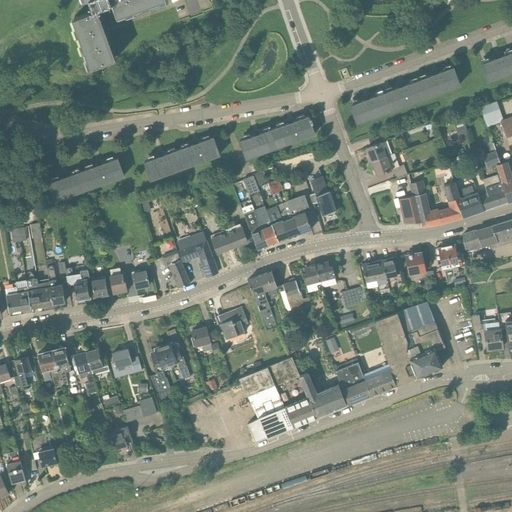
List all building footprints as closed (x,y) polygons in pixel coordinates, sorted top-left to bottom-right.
[(116,16),(159,0),(86,0),(89,0),(93,11),(74,18),(92,68),(113,60),(95,10),(112,4),(116,16)] [(496,58),(481,64),(488,81),(511,72),(511,52),(502,56),(501,54),(495,56),(496,58)] [(357,123),(460,85),(453,67),(439,72),(438,70),(432,72),(433,75),(405,85),(404,82),(398,84),(399,87),(370,98),(369,95),(364,97),(365,100),(350,105),(357,123)] [(500,122),(503,121),(500,112),(484,117),(487,128),(500,122)] [(246,158),(315,134),(309,116),(294,121),(293,119),(288,121),(288,123),(260,134),(259,131),(253,133),(254,136),(240,141),(246,158)] [(503,129),(511,125),(511,117),(503,121),(500,122),(503,129)] [(511,136),(511,125),(503,129),(506,138),(511,136)] [(461,137),(464,146),(470,144),(466,129),(456,131),(458,137),(461,137)] [(159,157),(144,162),(151,180),(220,155),(213,137),(199,142),(198,140),(192,142),(193,144),(165,155),(164,153),(158,155),(159,157)] [(384,142),(383,137),(382,137),(369,141),(371,146),(366,148),(371,162),(394,153),(392,154),(387,141),(381,143),(384,142)] [(482,156),(486,167),(500,162),(496,152),(493,142),(486,144),(489,153),(482,156)] [(399,166),(397,161),(394,153),(371,162),(376,176),(391,170),(394,169),(397,178),(407,174),(404,165),(399,166)] [(63,178),(49,183),(55,201),(124,176),(118,158),(103,163),(102,161),(97,163),(97,165),(69,176),(68,174),(63,176),(63,178)] [(262,161),(264,170),(273,169),(271,160),(262,161)] [(509,165),(508,161),(496,165),(502,183),(508,202),(511,200),(511,166),(511,164),(509,165)] [(253,174),(258,187),(268,183),(263,171),(253,174)] [(266,209),(257,185),(253,176),(243,179),(251,200),(256,213),(268,245),(279,241),(266,209)] [(323,215),(336,211),(329,191),(327,191),(322,176),(310,180),(315,192),(310,194),(313,203),(318,202),(323,215)] [(461,203),(460,198),(459,194),(448,198),(451,206),(450,206),(451,208),(429,214),(424,193),(425,193),(422,181),(410,183),(413,196),(420,222),(421,222),(422,226),(433,225),(462,217),(458,204),(461,203)] [(459,194),(455,182),(444,185),(448,198),(459,194)] [(508,202),(502,183),(485,188),(487,194),(480,197),(485,210),(508,202)] [(272,195),(277,205),(282,220),(283,220),(289,237),(299,234),(293,217),(287,201),(283,203),(279,192),(272,195)] [(462,217),(473,213),(485,210),(480,197),(478,192),(460,198),(461,203),(458,204),(462,217)] [(311,230),(305,213),(310,212),(308,205),(304,195),(287,201),(293,217),(299,234),(311,230)] [(141,199),(144,213),(151,211),(148,202),(155,201),(154,196),(141,199)] [(413,196),(399,199),(405,223),(420,222),(413,196)] [(251,200),(240,204),(258,249),(268,245),(256,213),(251,200)] [(279,241),(289,237),(283,220),(282,220),(277,205),(266,209),(279,241)] [(511,239),(511,219),(491,226),(496,243),(497,244),(511,239)] [(42,237),(40,223),(30,225),(33,238),(42,237)] [(496,243),(491,226),(462,235),(466,253),(468,252),(477,250),(481,248),(496,243)] [(18,229),(20,242),(26,241),(26,236),(28,236),(26,227),(18,229)] [(233,247),(247,242),(242,227),(227,233),(233,247)] [(14,243),(20,242),(18,229),(11,230),(14,243)] [(212,259),(211,256),(210,252),(209,252),(203,233),(178,242),(181,250),(179,250),(183,261),(200,255),(207,277),(218,272),(213,258),(212,259)] [(218,253),(233,247),(227,233),(212,238),(218,253)] [(462,264),(460,256),(459,252),(456,252),(456,250),(457,250),(455,245),(435,249),(437,257),(439,269),(462,264)] [(190,284),(179,256),(177,251),(162,256),(166,267),(170,265),(179,288),(190,284)] [(425,273),(422,256),(421,252),(405,255),(409,276),(425,273)] [(383,260),(386,278),(397,275),(393,258),(383,260)] [(62,284),(57,285),(52,260),(46,261),(49,281),(50,286),(53,304),(65,302),(62,284)] [(376,280),(386,278),(383,260),(372,262),(376,280)] [(320,281),(335,277),(338,287),(347,285),(341,264),(332,266),(330,267),(328,262),(316,265),(320,281)] [(366,282),(376,280),(372,262),(362,264),(366,282)] [(306,285),(320,281),(316,265),(304,268),(305,273),(303,274),(306,285)] [(123,273),(121,274),(120,267),(110,269),(111,276),(110,276),(113,294),(127,291),(125,281),(124,281),(123,273)] [(65,269),(66,273),(68,285),(74,283),(77,300),(90,298),(87,279),(89,278),(88,270),(80,271),(81,273),(73,274),(72,268),(65,269)] [(458,268),(444,271),(446,281),(460,278),(458,268)] [(136,288),(149,285),(146,271),(141,272),(140,270),(132,272),(136,288)] [(267,300),(277,297),(278,296),(275,287),(277,286),(272,271),(259,276),(262,284),(265,291),(264,291),(267,300)] [(95,297),(108,295),(105,276),(99,277),(99,279),(92,281),(95,297)] [(262,284),(259,276),(248,280),(253,295),(257,306),(264,304),(266,309),(259,311),(267,330),(277,327),(267,300),(264,291),(265,291),(262,284)] [(42,306),(38,283),(37,278),(26,280),(28,291),(31,308),(42,306)] [(28,291),(26,280),(16,282),(17,286),(17,287),(20,309),(31,308),(28,291)] [(296,280),(282,284),(291,309),(297,307),(298,310),(311,305),(308,297),(303,298),(301,291),(299,291),(296,280)] [(42,306),(53,304),(50,286),(49,281),(38,283),(42,306)] [(9,311),(20,309),(17,287),(17,286),(5,288),(9,311)] [(360,287),(341,292),(345,307),(364,302),(360,287)] [(427,302),(395,313),(402,332),(434,321),(427,302)] [(226,321),(221,323),(226,339),(238,335),(237,333),(243,330),(241,325),(248,323),(243,309),(224,316),(226,321)] [(498,314),(500,329),(506,329),(509,352),(511,351),(511,319),(511,320),(510,312),(498,314)] [(418,376),(410,357),(434,348),(443,345),(434,321),(402,332),(395,313),(374,320),(388,363),(396,385),(418,376)] [(341,325),(348,323),(346,315),(339,317),(341,325)] [(502,348),(499,321),(495,322),(495,321),(487,322),(487,323),(480,324),(479,315),(472,316),(474,330),(485,329),(488,350),(502,348)] [(351,334),(373,327),(371,322),(349,329),(351,334)] [(334,324),(328,326),(330,334),(337,332),(334,324)] [(206,327),(192,331),(193,337),(191,338),(193,347),(202,345),(204,352),(212,349),(214,355),(220,353),(217,343),(211,345),(206,327)] [(181,356),(177,344),(176,341),(179,340),(175,329),(167,332),(171,342),(163,345),(169,364),(171,369),(179,366),(183,379),(190,376),(183,355),(181,356)] [(333,337),(325,341),(327,346),(335,343),(333,337)] [(150,356),(152,363),(154,363),(155,365),(153,366),(156,374),(150,376),(155,395),(156,394),(160,405),(172,401),(171,398),(168,390),(170,389),(166,378),(165,378),(163,371),(171,369),(169,364),(163,345),(155,348),(155,349),(152,350),(150,350),(151,353),(152,356),(150,356)] [(69,367),(69,365),(70,365),(65,347),(63,348),(62,346),(56,348),(55,349),(52,350),(57,368),(61,387),(68,385),(65,373),(71,371),(70,367),(69,367)] [(128,348),(112,353),(116,367),(131,363),(134,372),(142,370),(138,357),(131,359),(128,348)] [(442,367),(434,348),(410,357),(418,376),(442,367)] [(57,368),(52,350),(49,351),(48,349),(42,351),(41,353),(39,354),(43,372),(42,372),(44,381),(53,379),(55,388),(61,387),(57,368)] [(86,352),(91,370),(108,365),(104,354),(99,355),(98,349),(86,352)] [(97,392),(91,370),(86,352),(74,355),(79,373),(80,373),(81,379),(87,377),(89,383),(85,384),(88,394),(97,392)] [(14,360),(18,376),(21,386),(21,387),(28,385),(24,372),(31,370),(27,357),(14,360)] [(293,427),(285,407),(308,398),(308,397),(300,375),(299,376),(292,357),(239,378),(242,383),(244,389),(258,418),(247,424),(255,442),(293,427)] [(371,395),(363,374),(356,358),(334,367),(342,390),(348,405),(371,395)] [(371,395),(396,385),(388,363),(363,374),(371,395)] [(0,365),(0,381),(11,378),(6,364),(0,365)] [(338,385),(316,394),(307,372),(300,375),(308,397),(308,398),(317,417),(347,405),(338,385)] [(206,382),(208,390),(216,387),(214,379),(206,382)] [(147,384),(137,384),(137,393),(147,393),(147,384)] [(18,394),(16,386),(9,388),(12,396),(18,394)] [(120,404),(117,396),(110,398),(113,406),(120,404)] [(157,413),(152,397),(145,399),(150,415),(157,413)] [(110,398),(103,401),(106,409),(113,406),(110,398)] [(317,417),(308,398),(285,407),(293,427),(317,417)] [(150,415),(145,399),(139,401),(140,405),(144,417),(150,415)] [(120,405),(113,407),(116,415),(122,413),(120,405)] [(144,417),(140,405),(135,407),(138,419),(144,417)] [(138,419),(135,407),(129,409),(133,420),(138,419)] [(133,420),(129,409),(123,411),(126,422),(133,420)] [(116,449),(127,446),(125,440),(131,438),(127,427),(121,429),(122,432),(111,435),(116,449)] [(167,433),(162,435),(164,442),(171,443),(167,433)] [(70,445),(72,453),(78,452),(76,444),(70,445)] [(43,466),(57,462),(55,454),(54,450),(54,448),(53,445),(45,447),(45,450),(39,452),(43,466)] [(12,483),(26,479),(21,460),(7,464),(12,483)] [(0,497),(9,494),(1,477),(0,477),(0,497)]
